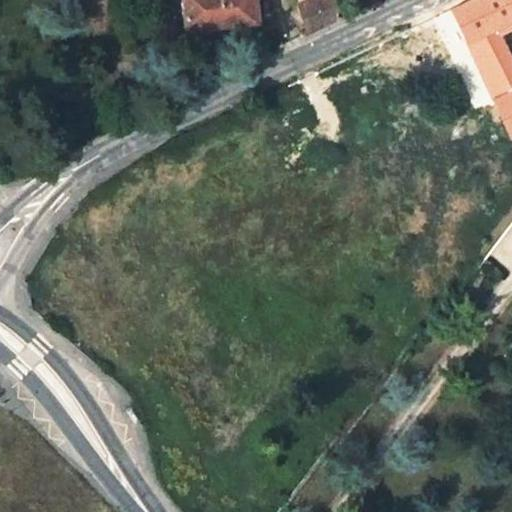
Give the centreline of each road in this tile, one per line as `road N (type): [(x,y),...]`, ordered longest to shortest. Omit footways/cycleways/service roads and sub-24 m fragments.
road 1 (unclassified): [(114,148),(424,0)]
road 2 (tertiary): [(149,511),(87,401),(0,317)]
road 3 (unknown): [(511,326),(364,511)]
road 4 (unclassified): [(0,317),(44,223),(114,148)]
road 5 (tertiary): [(0,360),(44,397),(139,511)]
road 6 (unclassified): [(114,148),(0,219)]
